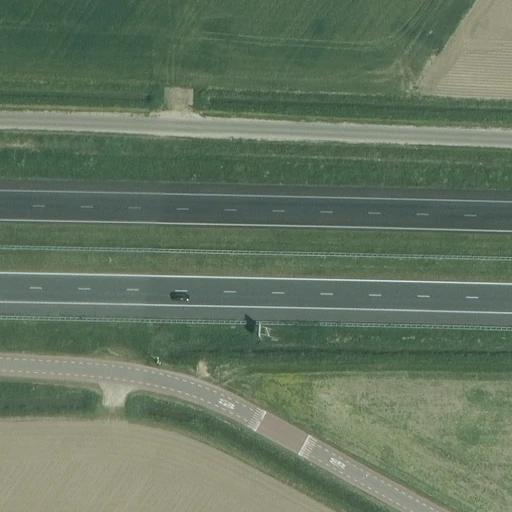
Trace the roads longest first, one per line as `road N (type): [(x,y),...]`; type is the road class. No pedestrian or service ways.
road 1 (unclassified): [(0,120),(511,139)]
road 2 (motorway): [(0,287),(511,300)]
road 3 (motorway): [(511,216),(0,204)]
road 4 (unclassified): [(404,511),(195,398),(87,376),(0,372)]
